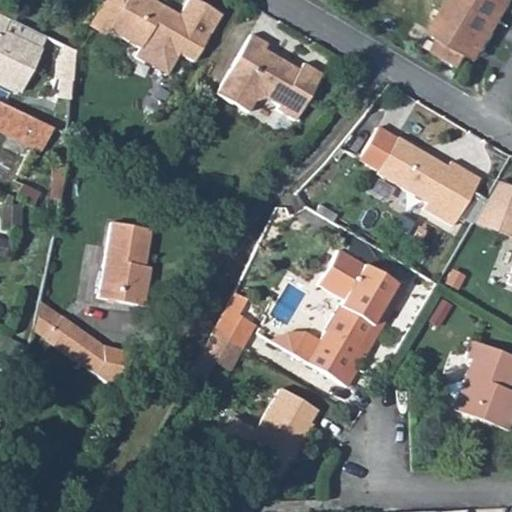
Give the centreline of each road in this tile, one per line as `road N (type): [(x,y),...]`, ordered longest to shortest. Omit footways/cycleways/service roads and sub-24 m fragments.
road 1 (residential): [(493,121),(282,0)]
road 2 (residential): [(511,490),(384,497),(382,413)]
